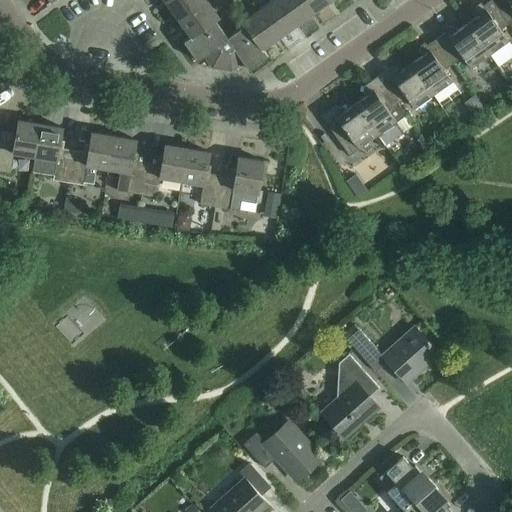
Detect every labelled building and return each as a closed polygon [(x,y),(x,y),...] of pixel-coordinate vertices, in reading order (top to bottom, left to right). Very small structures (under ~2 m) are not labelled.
[(205,0),(168,0),(165,2),(178,20),(206,0),(205,0)] [(178,20),(190,37),(215,20),(215,21),(219,18),(206,0),(178,20)] [(297,24),(279,0),(271,0),(259,9),(279,37),(297,24)] [(279,0),(297,24),(314,12),(305,0),(279,0)] [(330,0),(305,0),(314,12),(330,0)] [(509,23),(492,0),(489,0),(483,5),(480,2),(476,5),(475,12),(477,16),(467,23),(489,54),(508,41),(500,29),(509,23)] [(511,0),(492,0),(509,23),(511,20),(511,0)] [(279,37),(259,9),(241,22),(244,26),(244,25),(262,49),(279,37)] [(190,37),(183,41),(197,61),(204,56),(212,67),(231,71),(243,62),(248,69),(267,55),(262,49),(244,25),(244,26),(227,38),(215,21),(215,20),(190,37)] [(489,54),(467,23),(456,30),(454,27),(447,26),(443,29),(445,32),(436,39),(453,63),(462,56),(470,68),(489,54)] [(444,69),(453,63),(436,39),(426,45),(424,42),(420,45),(418,52),(421,56),(411,63),(433,94),(452,81),(444,69)] [(511,52),(498,64),(506,75),(511,70),(511,52)] [(433,94),(411,63),(400,71),(398,67),(391,66),(377,76),(397,103),(406,96),(414,108),(433,94)] [(405,114),(397,103),(377,76),(363,85),(362,92),(365,96),(354,103),(377,134),(384,145),(403,132),(395,121),(405,114)] [(445,108),(465,97),(462,91),(442,102),(445,108)] [(377,134),(354,103),(344,111),(342,107),(334,106),(321,116),(348,155),(377,134)] [(14,154),(34,157),(40,123),(18,120),(16,133),(12,132),(10,140),(0,137),(0,170),(11,172),(14,154)] [(34,157),(32,172),(53,176),(53,179),(68,182),(73,150),(63,148),(64,141),(60,140),(62,127),(40,123),(34,157)] [(108,169),(113,136),(91,132),(89,145),(85,145),(84,152),(73,150),(68,182),(83,184),(83,181),(93,183),(96,167),(108,169)] [(117,190),(141,194),(147,162),(136,160),(137,153),(133,153),(135,139),(113,136),(108,169),(120,171),(117,190)] [(147,162),(141,194),(156,197),(160,177),(181,181),(187,148),(165,144),(163,157),(158,157),(157,164),(147,162)] [(209,152),(187,148),(181,181),(203,185),(199,204),(215,206),(220,174),(209,173),(211,165),(206,165),(209,152)] [(231,176),(220,174),(215,206),(238,210),(239,201),(255,203),(257,194),(263,160),(238,156),(236,170),(232,169),(231,176)] [(377,199),(367,175),(354,180),(364,204),(377,199)] [(437,352),(414,326),(382,355),(357,326),(345,337),(375,371),(387,361),(406,382),(418,372),(416,370),(437,352)] [(369,397),(379,388),(348,353),(338,363),(336,398),(321,412),(344,437),(378,407),(369,397)] [(409,392),(403,398),(417,412),(423,406),(409,392)] [(276,457),(296,480),(321,458),(288,420),(264,442),(255,432),(243,444),(264,467),(276,457)] [(386,490),(404,509),(434,483),(423,475),(415,465),(413,467),(402,456),(379,477),(389,488),(386,490)] [(260,511),(269,504),(261,495),(270,486),(249,463),(239,471),(245,478),(210,508),(213,511),(260,511)] [(434,483),(404,509),(405,511),(452,511),(447,506),(449,504),(440,494),(434,483)] [(183,511),(177,498),(149,511),(183,511)]
